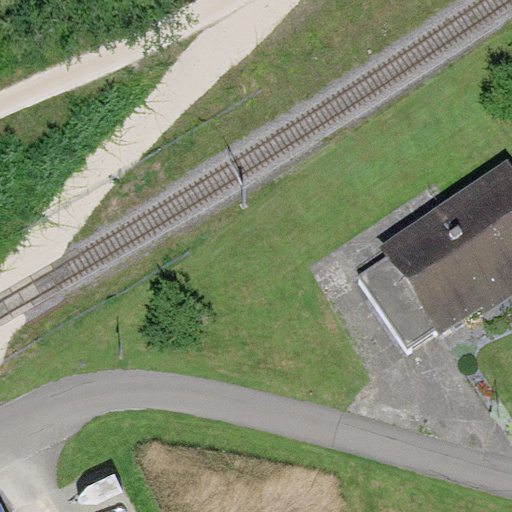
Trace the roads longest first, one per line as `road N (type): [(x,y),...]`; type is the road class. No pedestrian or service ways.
road 1 (residential): [(511,481),(265,417),(153,399),(75,400),(0,430)]
road 2 (track): [(254,0),(0,103)]
